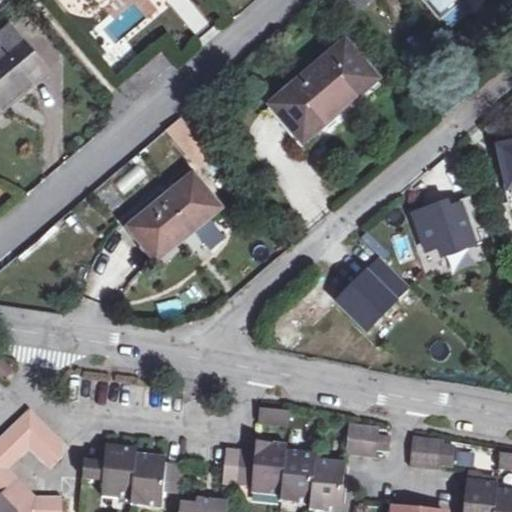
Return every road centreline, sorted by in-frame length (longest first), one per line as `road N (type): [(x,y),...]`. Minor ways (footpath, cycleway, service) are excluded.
road 1 (residential): [(204,365),(225,330),(511,78)]
road 2 (residential): [(0,241),(282,0)]
road 3 (residential): [(247,371),(241,433),(65,424),(30,387)]
road 4 (unclassified): [(204,365),(39,334)]
road 5 (unclassified): [(405,394),(247,371)]
road 6 (residential): [(405,394),(396,486),(456,496)]
road 7 (unknown): [(471,114),(511,229)]
